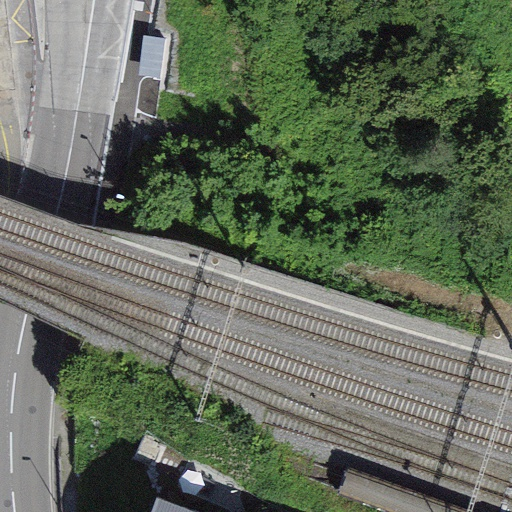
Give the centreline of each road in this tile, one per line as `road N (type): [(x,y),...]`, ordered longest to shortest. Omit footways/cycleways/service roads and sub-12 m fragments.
road 1 (secondary): [(19,511),(11,412),(27,306),(75,119)]
road 2 (secondary): [(75,119),(107,0)]
